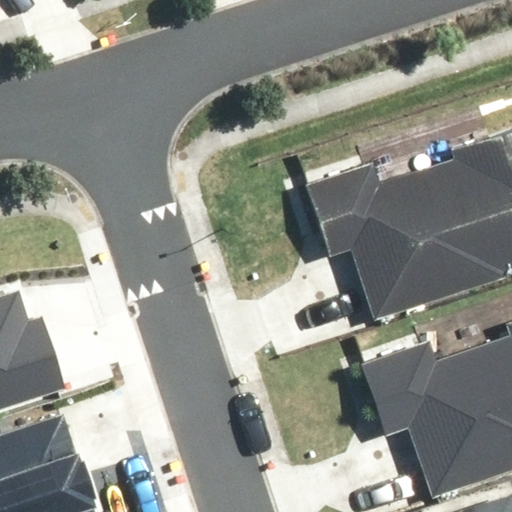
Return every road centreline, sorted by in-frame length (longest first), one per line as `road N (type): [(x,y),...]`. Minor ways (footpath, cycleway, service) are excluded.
road 1 (residential): [(107,91),(239,511)]
road 2 (residential): [(107,91),(384,0)]
